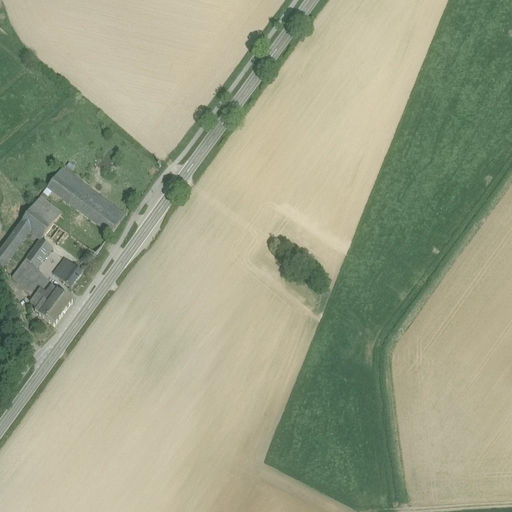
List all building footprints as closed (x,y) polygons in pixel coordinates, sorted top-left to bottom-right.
[(125,216),(62,169),(47,189),(110,237),(125,216)] [(41,198),(0,253),(0,266),(2,269),(29,233),(50,205),(41,198)] [(96,256),(64,231),(70,223),(60,216),(62,214),(50,205),(29,233),(40,242),(51,251),(70,265),(59,280),(71,289),(96,256)] [(102,248),(70,223),(64,231),(96,256),(102,248)] [(40,242),(12,279),(28,296),(27,296),(39,308),(35,313),(40,317),(58,292),(37,270),(51,251),(40,242)] [(58,292),(40,317),(54,328),(73,303),(58,292)]
